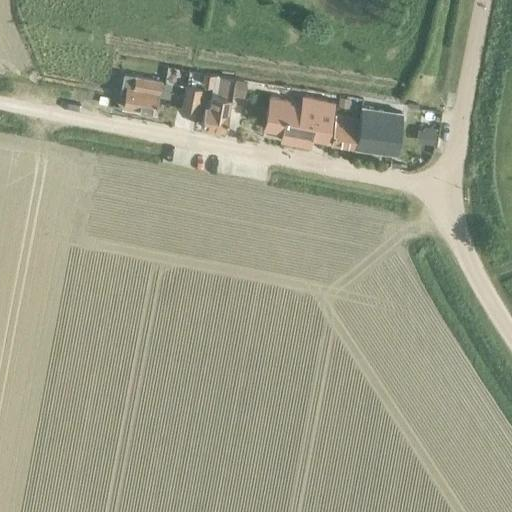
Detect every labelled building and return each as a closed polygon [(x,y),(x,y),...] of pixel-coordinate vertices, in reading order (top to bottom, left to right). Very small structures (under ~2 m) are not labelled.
[(137,76),(137,75),(124,73),(119,99),(124,100),(123,107),(155,113),(161,80),(137,76)] [(61,91),(63,77),(45,74),(43,88),(61,91)] [(246,78),(235,76),(232,94),(242,96),(246,78)] [(201,126),(224,130),(229,101),(234,79),(222,77),(218,94),(212,93),(210,106),(205,105),(201,126)] [(182,107),(197,110),(201,89),(186,86),(182,107)] [(270,97),(263,128),(282,132),(281,140),(310,145),(312,137),(327,140),(335,101),(303,95),(301,106),(289,104),(290,101),(270,97)] [(363,99),(360,117),(360,118),(355,147),(385,152),(389,127),(383,126),(382,131),(379,130),(380,120),(383,102),(363,99)] [(355,148),(355,147),(360,118),(341,115),(340,121),(335,120),(331,144),(355,148)] [(412,128),(429,132),(431,120),(415,117),(412,128)]
